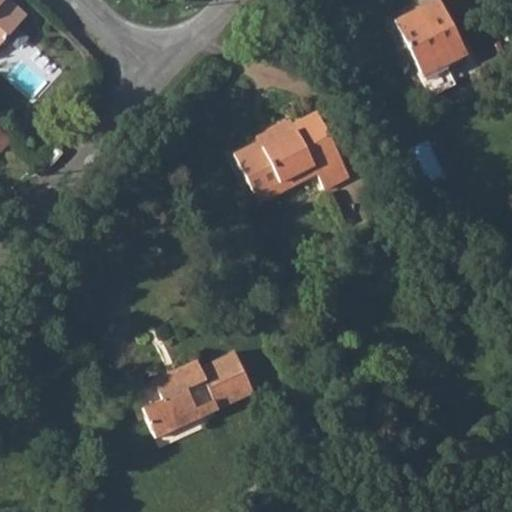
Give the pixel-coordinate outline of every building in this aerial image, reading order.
[(0,0),(0,45),(22,21),(0,0)] [(8,0),(0,0),(22,21),(26,16),(8,0)] [(444,0),(419,0),(394,13),(419,65),(442,53),(447,63),(469,50),(444,0)] [(511,74),(501,80),(511,102),(511,74)] [(292,129),(263,145),(279,176),(310,160),(315,169),(323,182),(348,168),(315,108),(289,121),(292,129)] [(286,116),(257,132),(260,138),(263,145),(292,129),(289,121),(286,116)] [(14,137),(0,122),(0,147),(2,150),(14,137)] [(260,138),(230,154),(252,193),(279,176),(263,145),(260,138)] [(310,160),(279,176),(284,186),(315,169),(310,160)] [(279,176),(252,193),(256,201),(284,186),(279,176)] [(180,425),(174,414),(214,395),(218,407),(255,390),(235,349),(201,367),(194,355),(127,389),(136,408),(141,406),(161,444),(204,423),(201,415),(180,425)] [(214,395),(174,414),(180,425),(201,415),(218,407),(214,395)]
